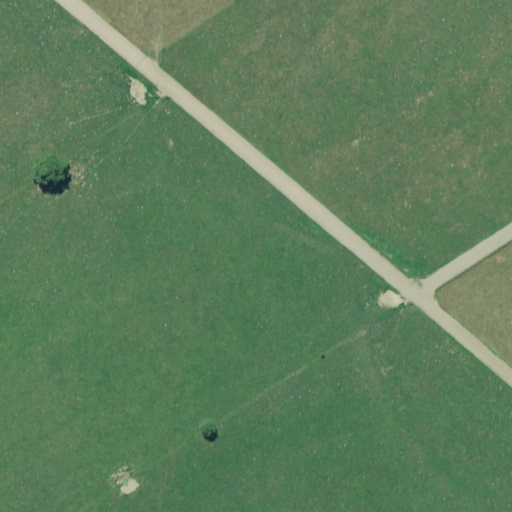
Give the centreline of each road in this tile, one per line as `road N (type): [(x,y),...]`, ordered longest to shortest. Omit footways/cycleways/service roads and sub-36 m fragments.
road 1 (track): [(511,385),(51,0)]
road 2 (track): [(408,298),(511,229)]
